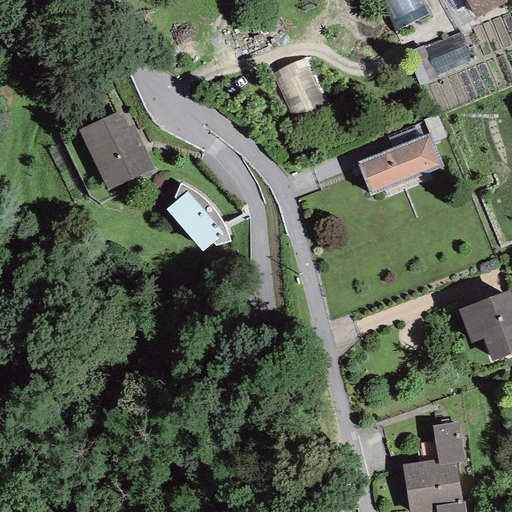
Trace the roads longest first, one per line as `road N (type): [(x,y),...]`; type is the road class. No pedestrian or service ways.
road 1 (residential): [(166,99),(217,118),(277,172),(367,511)]
road 2 (unclassified): [(166,99),(254,198),(284,511)]
